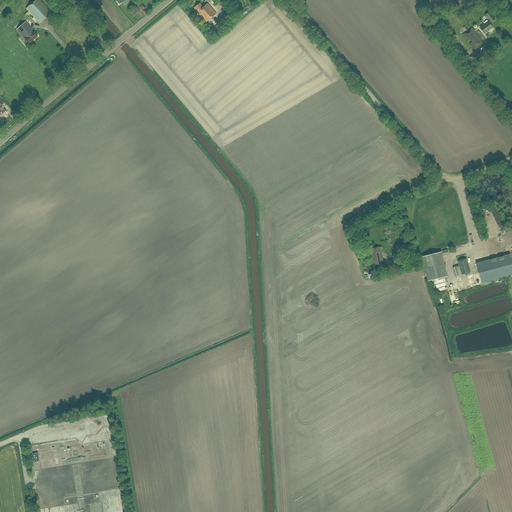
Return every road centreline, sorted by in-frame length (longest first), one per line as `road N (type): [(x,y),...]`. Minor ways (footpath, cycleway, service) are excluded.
road 1 (unclassified): [(511,158),(442,177),(288,0)]
road 2 (tertiary): [(0,143),(168,0)]
